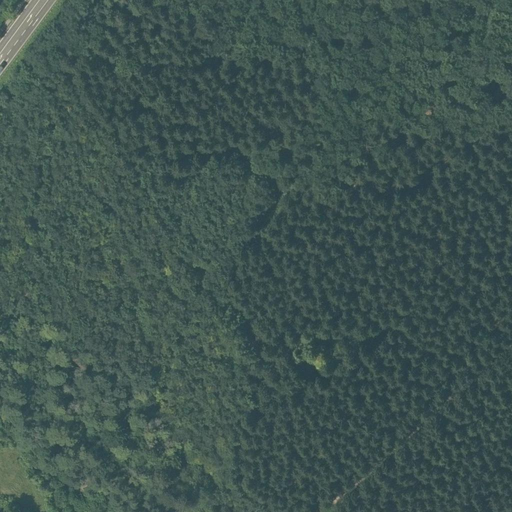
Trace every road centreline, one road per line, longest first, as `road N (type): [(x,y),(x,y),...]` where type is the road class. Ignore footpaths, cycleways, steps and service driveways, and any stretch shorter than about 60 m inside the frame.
road 1 (track): [(288,511),(261,498),(241,465),(244,417),(266,360),(263,341),(251,321),(208,293),(159,213)]
road 2 (track): [(159,213),(111,133),(117,113),(194,23),(193,0)]
road 3 (track): [(511,339),(323,511)]
road 4 (track): [(159,213),(26,269)]
